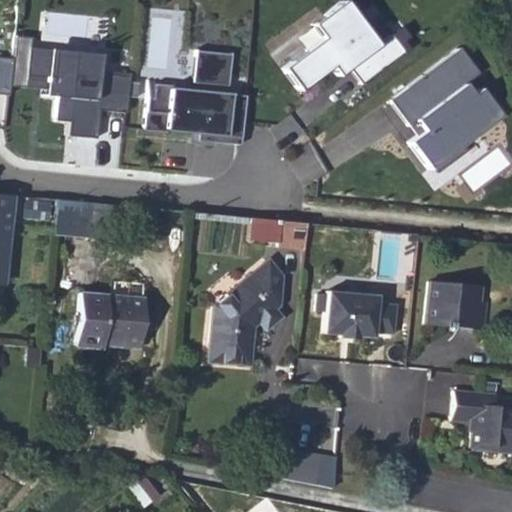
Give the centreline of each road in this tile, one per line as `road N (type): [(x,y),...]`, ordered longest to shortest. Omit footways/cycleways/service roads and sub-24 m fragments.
road 1 (residential): [(294,373),(365,379),(377,425),(419,492),(511,510)]
road 2 (residential): [(267,201),(19,176),(0,163)]
